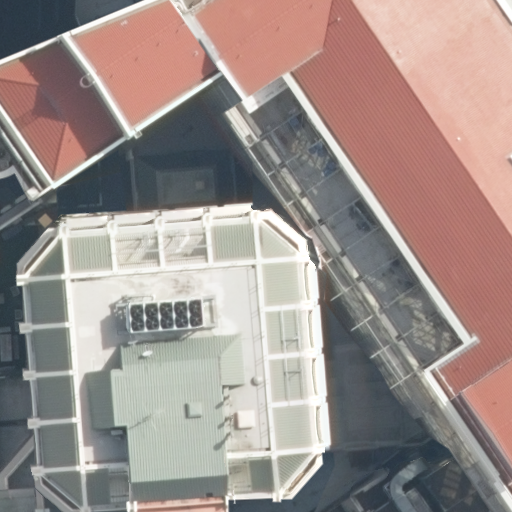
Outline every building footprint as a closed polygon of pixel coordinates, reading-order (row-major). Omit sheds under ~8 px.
[(184,2),(182,0),(118,0),(57,23),(0,44),(0,219),(32,195),(55,180),(130,129),(150,116),(226,64),(184,2)] [(0,0),(0,44),(57,23),(118,0),(0,0)] [(511,0),(182,0),(184,2),(226,64),(245,93),(411,344),(424,363),(458,413),(497,470),(511,492),(511,0)] [(0,511),(321,511),(352,491),(414,448),(460,416),(424,363),(411,344),(245,93),(226,64),(150,116),(130,129),(55,180),(32,195),(0,219),(0,511)] [(511,511),(511,492),(497,470),(460,416),(414,448),(352,491),(321,511),(511,511)]
